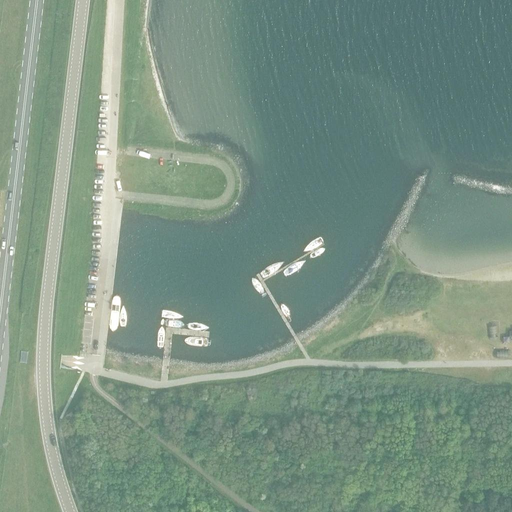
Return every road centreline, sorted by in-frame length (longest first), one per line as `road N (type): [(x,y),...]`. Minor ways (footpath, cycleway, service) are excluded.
road 1 (tertiary): [(69,511),(51,449),(43,366),(81,0)]
road 2 (primary): [(0,305),(36,0)]
